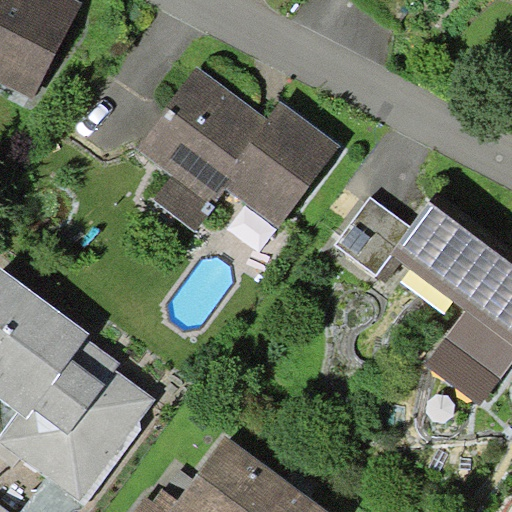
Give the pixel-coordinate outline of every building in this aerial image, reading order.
[(0,0),(0,82),(31,99),(83,1),(79,0),(0,0)] [(267,118),(196,65),(134,148),(172,176),(203,199),(205,197),(215,205),(227,188),(279,227),(340,145),(280,100),(267,118)] [(195,230),(215,205),(205,197),(203,199),(172,176),(154,199),(195,230)] [(391,253),(411,227),(371,196),(334,244),(376,276),(378,275),(393,255),(391,253)] [(511,361),(511,261),(430,201),(411,227),(391,253),(393,255),(402,261),(466,309),(424,364),(479,406),(511,361)] [(386,282),(402,261),(393,255),(378,275),(386,282)] [(90,334),(0,266),(0,444),(47,478),(20,511),(11,511),(0,503),(0,511),(72,511),(80,502),(140,422),(157,399),(116,369),(121,362),(87,338),(90,334)] [(142,429),(140,422),(80,502),(85,506),(142,429)] [(331,511),(225,435),(178,498),(163,487),(153,501),(146,496),(133,511),(331,511)]
